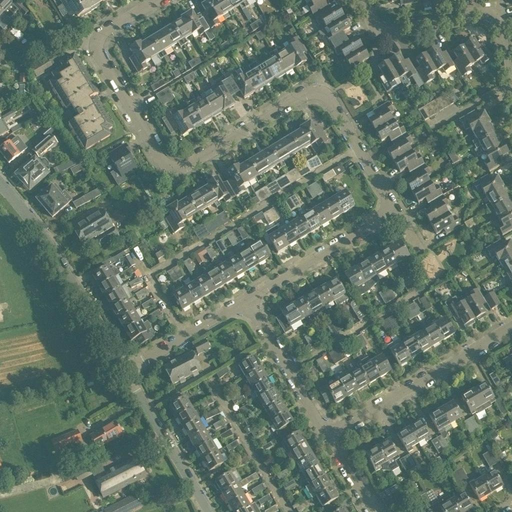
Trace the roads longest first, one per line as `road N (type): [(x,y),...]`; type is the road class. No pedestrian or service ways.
road 1 (residential): [(394,207),(320,91),(185,166),(169,166),(96,42),(156,0)]
road 2 (residential): [(511,89),(491,13),(392,31),(377,29),(359,0)]
road 3 (residential): [(124,372),(60,255),(0,182)]
road 4 (residential): [(327,439),(511,326)]
road 5 (residential): [(244,300),(394,207)]
road 6 (residential): [(327,439),(244,300)]
road 7 (residential): [(207,511),(124,372)]
road 8 (residential): [(124,372),(244,300)]
